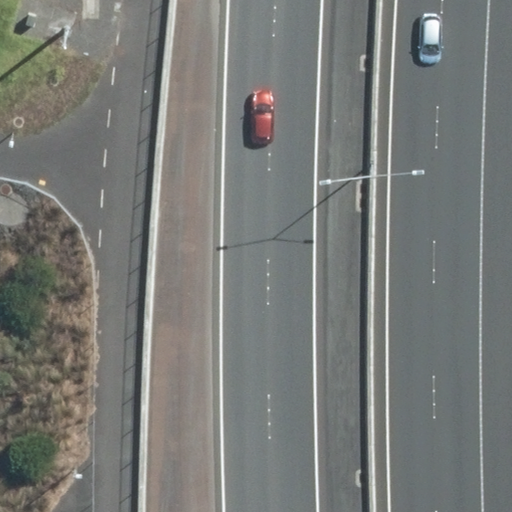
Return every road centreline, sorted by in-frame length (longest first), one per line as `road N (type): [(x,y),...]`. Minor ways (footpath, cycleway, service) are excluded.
road 1 (motorway): [(261,511),(252,283),(258,0)]
road 2 (motorway): [(429,0),(423,511)]
